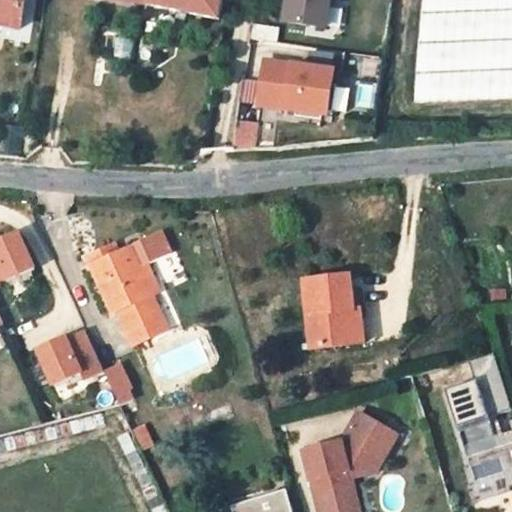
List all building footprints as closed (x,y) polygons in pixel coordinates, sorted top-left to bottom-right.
[(233,6),(219,4),(217,18),(231,20),(233,6)] [(301,51),(232,44),(227,87),(271,92),(271,97),(296,99),(296,95),(300,96),(301,93),(305,93),(308,68),(300,67),(301,51)] [(511,230),(511,211),(503,224),(511,230)] [(91,292),(99,308),(135,291),(103,224),(91,230),(86,221),(60,233),(65,242),(61,245),(85,294),(91,292)] [(0,248),(9,245),(0,226),(0,248)] [(319,320),(316,284),(323,283),(321,250),(275,253),(281,324),(319,320)] [(323,283),(316,284),(319,320),(335,318),(331,282),(323,283)] [(142,305),(135,291),(99,308),(107,322),(142,305)] [(42,316),(16,328),(32,366),(59,354),(63,362),(83,354),(64,310),(55,313),(43,319),(42,316)] [(446,351),(419,360),(438,418),(467,409),(460,389),(483,381),(465,326),(441,334),(446,351)] [(347,430),(360,408),(332,391),(314,420),(277,429),(297,511),(335,502),(324,458),(322,450),(328,448),(338,454),(348,452),(357,437),(347,430)] [(357,437),(371,414),(360,408),(347,430),(357,437)] [(328,448),(322,450),(324,458),(338,454),(328,448)] [(213,511),(273,511),(264,477),(208,493),(213,511)]
